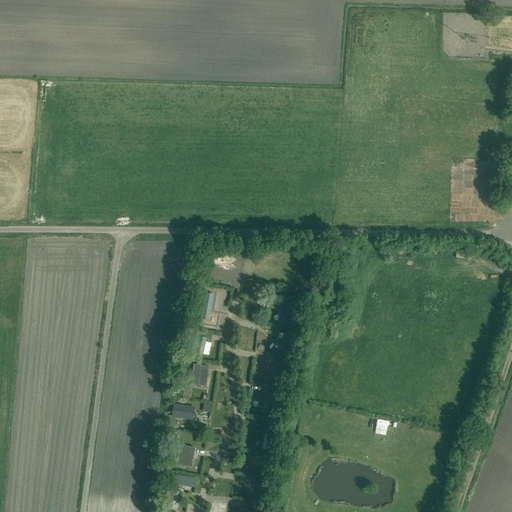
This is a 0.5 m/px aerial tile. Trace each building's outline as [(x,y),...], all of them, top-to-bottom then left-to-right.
[(209,295),(209,311),(229,311),(229,295),(209,295)] [(199,336),(196,353),(203,355),(207,338),(199,336)] [(190,385),(205,387),(209,367),(194,364),(190,385)] [(194,407),(178,405),(175,405),(173,418),(176,418),(192,420),(194,407)] [(184,466),(185,456),(193,458),(195,448),(180,445),(176,465),(184,466)] [(197,479),(168,474),(167,483),(195,488),(197,479)]
